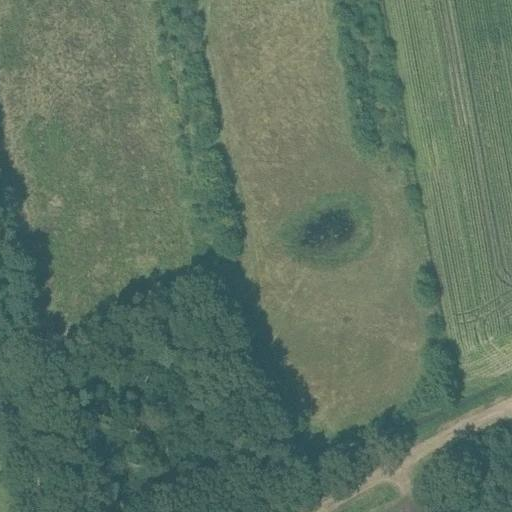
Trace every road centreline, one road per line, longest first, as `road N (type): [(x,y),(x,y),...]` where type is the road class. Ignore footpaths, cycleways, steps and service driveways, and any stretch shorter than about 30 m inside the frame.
road 1 (track): [(465,437),(322,511)]
road 2 (track): [(34,511),(6,362)]
